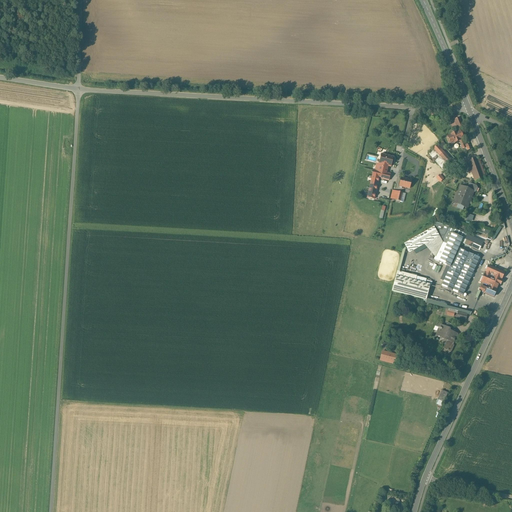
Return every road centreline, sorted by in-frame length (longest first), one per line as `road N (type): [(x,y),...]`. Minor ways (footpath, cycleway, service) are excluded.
road 1 (unclassified): [(78,89),(50,511)]
road 2 (unclassified): [(78,89),(469,111)]
road 3 (secondary): [(511,284),(425,476)]
road 4 (secondary): [(469,111),(511,224)]
road 5 (secondary): [(423,0),(469,111)]
